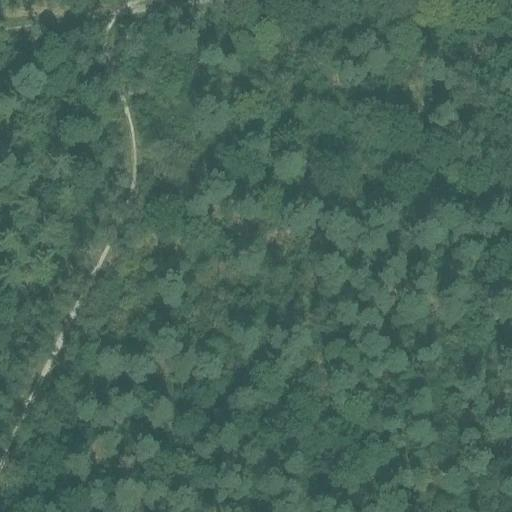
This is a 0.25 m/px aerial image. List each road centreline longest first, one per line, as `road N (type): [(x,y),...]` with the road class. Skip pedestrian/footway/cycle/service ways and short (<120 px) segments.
road 1 (track): [(0,462),(113,231),(133,173),(135,146),(89,18)]
road 2 (track): [(488,0),(468,120),(474,137),(511,155)]
road 3 (track): [(208,0),(89,18)]
